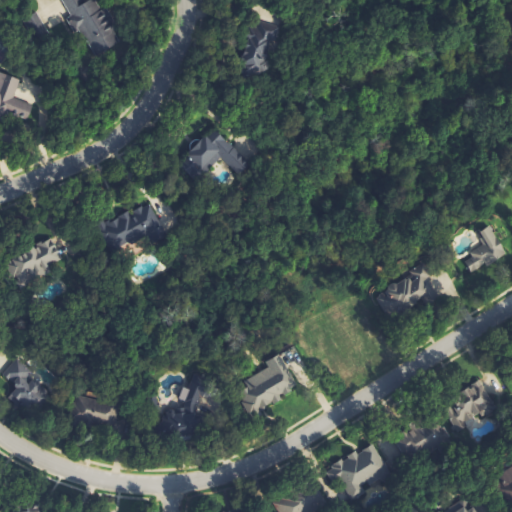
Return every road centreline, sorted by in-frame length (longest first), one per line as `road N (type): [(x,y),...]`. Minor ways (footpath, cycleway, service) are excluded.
road 1 (tertiary): [(0,438),(47,464),(111,483),(163,486),(225,475),(269,458),(511,304)]
road 2 (residential): [(182,0),(182,34),(133,129),(95,155),(0,195)]
